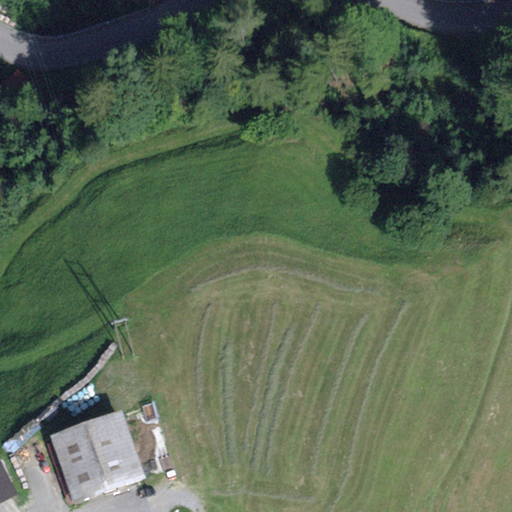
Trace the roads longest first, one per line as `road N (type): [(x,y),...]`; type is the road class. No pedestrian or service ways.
road 1 (tertiary): [(0,39),(25,53),(78,57),(190,0)]
road 2 (tertiary): [(378,0),(469,21),(511,13)]
